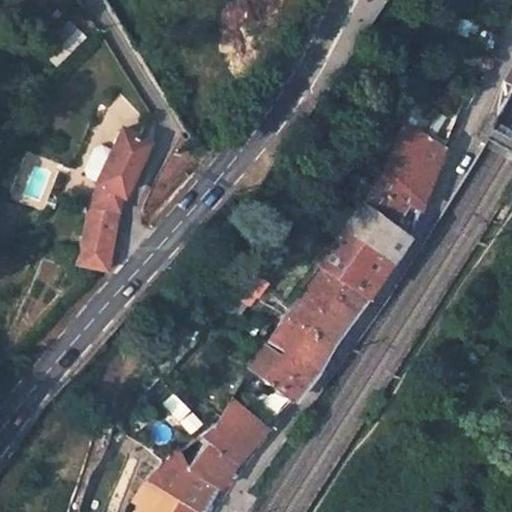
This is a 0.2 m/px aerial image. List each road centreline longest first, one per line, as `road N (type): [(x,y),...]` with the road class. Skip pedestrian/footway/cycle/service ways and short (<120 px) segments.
road 1 (residential): [(511,35),(393,268),(229,511)]
road 2 (secondary): [(330,0),(247,144),(145,262)]
road 3 (unclassified): [(95,0),(169,119),(130,214),(133,248),(145,262)]
road 4 (secondary): [(145,262),(0,431)]
